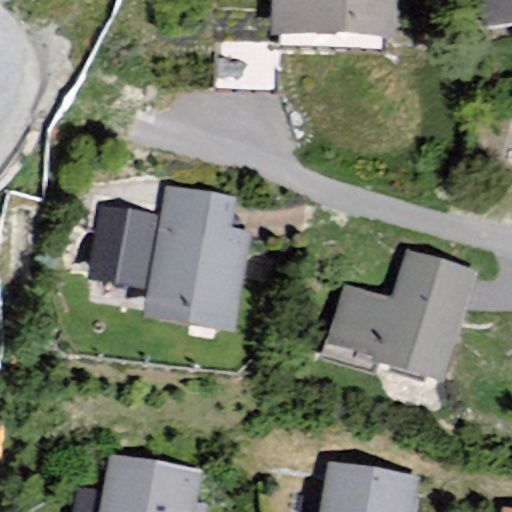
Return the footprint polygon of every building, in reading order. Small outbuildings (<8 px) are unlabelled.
[(396,38),(396,0),(272,0),(272,34),(396,38)] [(511,17),(511,0),(480,0),(484,22),(511,17)] [(233,334),(251,232),(231,228),(236,196),(166,183),(160,216),(147,291),(142,318),(233,334)] [(89,280),(147,291),(160,216),(102,206),(89,280)] [(445,383),(476,269),(405,249),(392,298),(343,284),(325,350),(445,383)] [(194,511),(201,468),(107,454),(98,511),(194,511)] [(413,511),(419,475),(328,461),(320,511),(413,511)]
